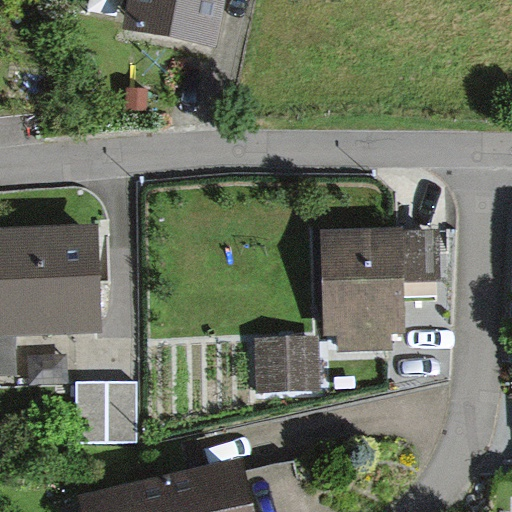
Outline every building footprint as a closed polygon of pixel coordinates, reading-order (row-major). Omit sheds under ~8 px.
[(123,0),(119,21),(197,38),(205,0),(123,0)] [(385,225),(318,230),(324,330),(391,326),(385,225)] [(3,325),(86,323),(84,232),(0,233),(0,375),(4,376),(3,325)] [(417,293),(450,292),(448,232),(415,233),(417,293)] [(251,392),(305,393),(306,341),(252,340),(251,392)] [(80,444),(125,444),(126,381),(80,380),(80,444)] [(232,511),(218,457),(75,493),(79,511),(232,511)]
